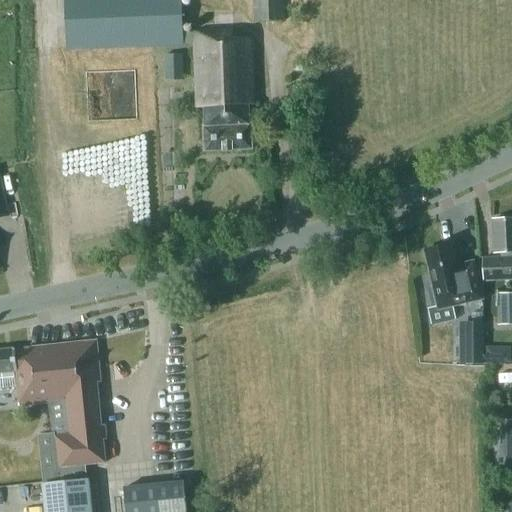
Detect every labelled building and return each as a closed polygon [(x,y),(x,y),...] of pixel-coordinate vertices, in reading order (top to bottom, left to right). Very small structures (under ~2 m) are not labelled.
[(191,46),(193,110),(204,109),(204,128),(199,128),(200,155),(247,153),(246,127),(244,127),(243,109),(248,108),(245,39),(227,40),(227,33),(177,35),(175,0),(61,0),(63,51),(191,46)] [(249,0),(250,25),(280,25),(279,0),(249,0)] [(182,55),(164,56),(164,71),(182,71),(182,55)] [(302,102),(287,103),(288,114),(302,113),(302,112),(302,109),(302,107),(302,102)] [(481,260),(482,283),(511,281),(511,219),(491,221),(493,254),(500,254),(500,259),(481,260)] [(433,290),(428,291),(432,309),(437,307),(438,312),(482,301),(472,263),(456,267),(451,246),(424,252),(433,290)] [(413,280),(413,281),(413,282),(413,283),(413,284),(414,285),(415,286),(416,287),(417,287),(418,287),(419,287),(420,287),(421,287),(422,287),(423,286),(424,285),(425,284),(425,283),(425,282),(426,281),(425,280),(425,279),(425,278),(424,277),(423,276),(422,275),(421,275),(420,275),(419,275),(418,275),(417,275),(416,275),(415,276),(414,277),(413,278),(413,279),(413,280)] [(511,295),(496,296),(497,326),(511,326),(511,295)] [(482,323),(458,323),(459,365),(483,365),(482,323)] [(95,340),(31,346),(35,384),(38,383),(40,405),(47,405),(50,434),(38,435),(43,483),(41,484),(44,511),(92,511),(89,480),(87,479),(85,466),(106,464),(103,440),(106,440),(105,426),(103,426),(103,424),(99,425),(95,382),(99,381),(95,340)] [(0,375),(16,374),(18,407),(40,405),(38,383),(35,384),(31,346),(0,349),(0,375)] [(486,348),(485,363),(496,363),(496,348),(486,348)] [(511,419),(491,420),(493,468),(501,468),(501,458),(511,457),(511,419)] [(123,487),(125,511),(185,511),(182,482),(123,487)]
